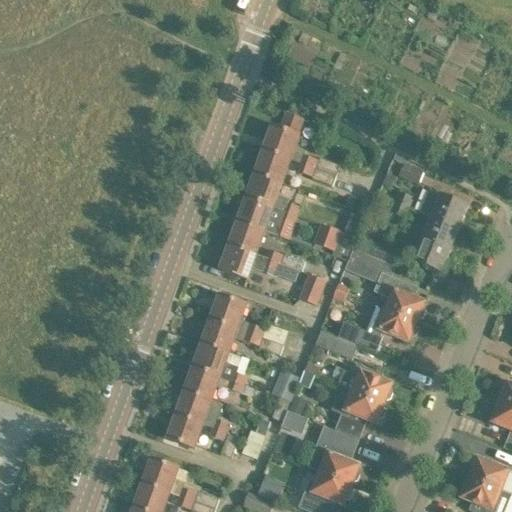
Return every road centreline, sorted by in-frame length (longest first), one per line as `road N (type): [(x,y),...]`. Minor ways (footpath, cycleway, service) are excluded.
road 1 (secondary): [(80,511),(266,0)]
road 2 (residential): [(398,511),(498,266),(511,250)]
